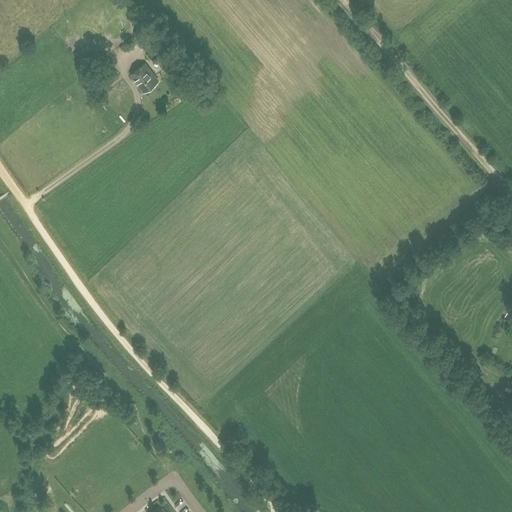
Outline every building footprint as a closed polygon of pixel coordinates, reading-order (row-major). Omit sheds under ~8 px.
[(148,49),(159,41),(147,25),(136,34),(148,49)] [(178,62),(169,50),(166,53),(165,52),(159,57),(169,69),(178,62)] [(108,86),(119,78),(108,62),(97,71),(108,86)] [(143,92),(159,81),(145,63),(130,74),(143,92)] [(183,87),(183,91),(185,94),(189,94),(192,92),(192,88),(190,86),(187,85),(183,87)] [(196,511),(185,498),(177,505),(182,511),(196,511)]
